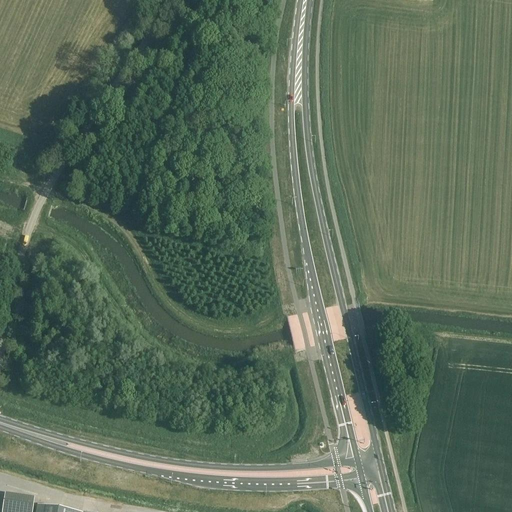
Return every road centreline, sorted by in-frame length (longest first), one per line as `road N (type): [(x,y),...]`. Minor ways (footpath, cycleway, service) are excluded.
road 1 (primary): [(380,464),(309,153),(305,0)]
road 2 (primary): [(303,0),(291,89),(294,161),(317,315),(356,458)]
road 3 (unclassified): [(0,358),(35,213),(177,0)]
road 4 (primary): [(54,440),(68,450),(200,479),(361,478)]
road 5 (primary): [(356,458),(228,468),(54,440)]
